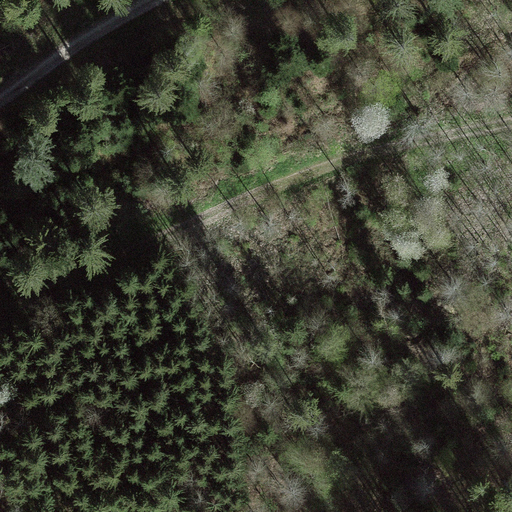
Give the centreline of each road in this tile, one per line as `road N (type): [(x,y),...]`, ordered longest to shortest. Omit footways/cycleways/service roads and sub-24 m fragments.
road 1 (track): [(511,121),(399,143),(300,176),(0,320)]
road 2 (track): [(0,99),(160,0)]
